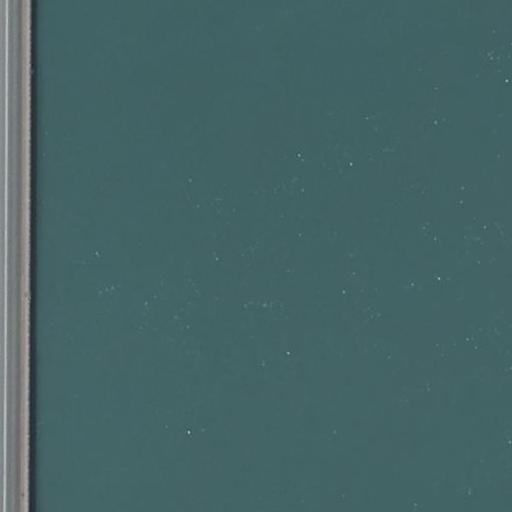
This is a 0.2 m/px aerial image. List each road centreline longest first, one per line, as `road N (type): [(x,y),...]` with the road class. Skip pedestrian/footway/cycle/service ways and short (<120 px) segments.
road 1 (secondary): [(4,511),(4,239)]
road 2 (secondary): [(7,0),(4,239)]
